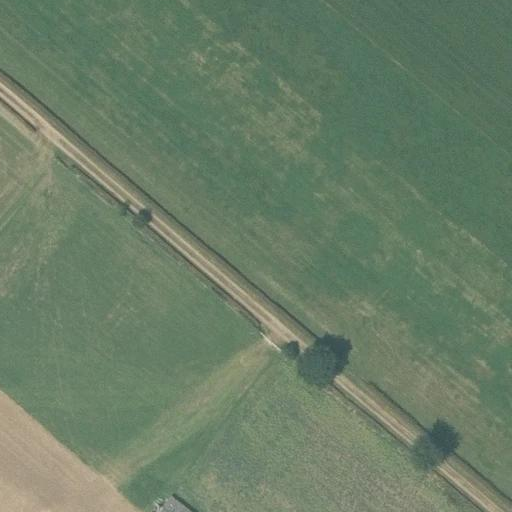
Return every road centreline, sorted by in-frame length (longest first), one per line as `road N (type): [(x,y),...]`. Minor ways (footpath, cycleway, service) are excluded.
road 1 (unclassified): [(293,343),(0,91)]
road 2 (track): [(494,511),(293,343)]
